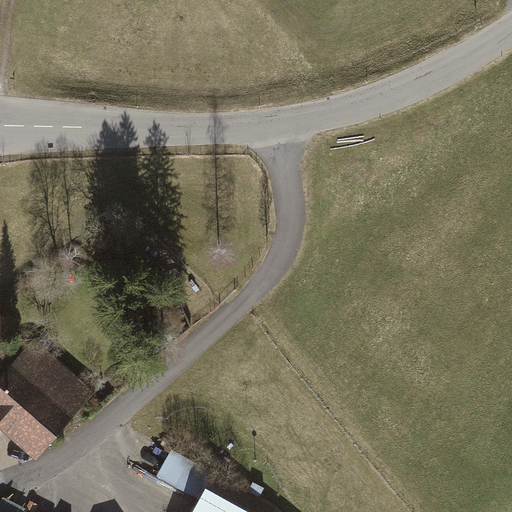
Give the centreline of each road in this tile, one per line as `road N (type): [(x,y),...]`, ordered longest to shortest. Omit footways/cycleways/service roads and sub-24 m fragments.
road 1 (residential): [(273,123),(290,214),(277,264),(114,416),(61,457),(0,481)]
road 2 (tertiary): [(0,125),(193,130),(273,123)]
road 3 (tertiary): [(273,123),(409,87),(511,29)]
